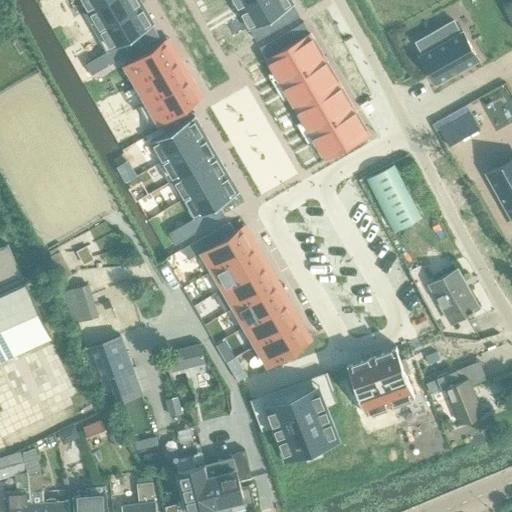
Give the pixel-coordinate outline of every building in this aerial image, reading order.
[(81,0),(88,11),(107,0),(81,0)] [(88,11),(83,13),(95,32),(142,5),(139,0),(107,0),(88,11)] [(232,0),(238,10),(255,0),(232,0)] [(290,0),(255,0),(238,10),(249,29),(250,30),(257,26),(264,21),(272,17),(279,13),(286,9),(293,5),(294,5),(293,4),(290,0)] [(142,5),(95,32),(106,52),(114,48),(124,42),(133,36),(143,31),(152,25),(154,24),(153,23),(142,5)] [(293,5),(286,9),(292,19),(299,15),(293,5)] [(286,9),(279,13),(285,24),(292,19),(286,9)] [(279,13),(272,17),(278,28),(285,24),(279,13)] [(272,17),(264,21),(270,32),(278,28),(272,17)] [(264,21),(257,26),(263,36),(270,32),(264,21)] [(422,55),(420,55),(436,83),(478,60),(462,32),(460,33),(453,21),(430,34),(437,46),(422,55)] [(303,22),(296,26),(302,36),(309,32),(303,22)] [(152,25),(143,31),(149,41),(158,36),(152,25)] [(257,26),(250,30),(256,40),(263,36),(257,26)] [(296,26),(289,30),(295,41),(302,36),(296,26)] [(289,30),(282,34),(288,45),(295,41),(289,30)] [(143,31),(133,36),(139,47),(149,41),(143,31)] [(273,53),(266,57),(274,71),(288,96),(295,108),(339,83),(309,32),(302,36),(295,41),(288,45),(280,49),(273,53)] [(282,34),(274,39),(280,49),(288,45),(282,34)] [(133,36),(124,42),(130,52),(139,47),(133,36)] [(274,39),(267,43),(273,53),(280,49),(274,39)] [(164,41),(125,64),(136,83),(175,61),(164,41)] [(124,42),(114,48),(120,58),(130,52),(124,42)] [(267,43),(260,47),(266,57),(273,53),(267,43)] [(106,52),(104,53),(110,63),(120,58),(114,48),(106,52)] [(104,53),(95,58),(101,69),(110,63),(104,53)] [(95,58),(85,64),(91,74),(101,69),(95,58)] [(136,83),(123,91),(133,109),(138,106),(147,101),(147,102),(186,79),(175,61),(136,83)] [(147,101),(138,106),(150,127),(187,105),(198,99),(186,79),(147,102),(147,101)] [(339,83),(295,108),(302,120),(317,146),(325,159),(368,134),(339,83)] [(471,111),(440,128),(450,145),(480,128),(471,111)] [(193,117),(150,142),(151,143),(161,160),(162,161),(205,136),(194,117),(195,117),(194,116),(193,117)] [(125,130),(113,137),(121,151),(133,144),(125,130)] [(161,160),(157,163),(169,183),(173,181),(172,179),(216,154),(205,136),(162,161),(161,160)] [(216,154),(172,179),(173,181),(183,198),(227,173),(216,154)] [(511,159),(487,173),(511,218),(511,159)] [(394,163),(367,178),(395,231),(422,217),(394,163)] [(227,173),(183,198),(194,217),(194,218),(195,218),(199,216),(209,210),(218,204),(238,193),(238,192),(237,192),(227,173)] [(218,204),(209,210),(215,220),(224,215),(224,214),(218,204)] [(209,210),(199,216),(205,226),(215,220),(209,210)] [(194,218),(188,221),(195,232),(205,226),(199,216),(195,218),(194,218)] [(188,221),(179,227),(185,238),(195,232),(188,221)] [(229,221),(219,227),(225,237),(235,232),(229,222),(229,221)] [(179,227),(169,233),(175,243),(185,238),(179,227)] [(219,227),(210,232),(216,243),(225,237),(219,227)] [(206,248),(198,253),(209,274),(214,271),(213,270),(252,247),(241,228),(235,232),(225,237),(216,243),(206,248)] [(210,232),(200,238),(206,248),(216,243),(210,232)] [(200,238),(191,243),(197,254),(198,253),(206,248),(200,238)] [(191,243),(182,249),(188,259),(197,254),(191,243)] [(0,360),(51,337),(26,282),(9,244),(0,248),(0,360)] [(252,247),(213,270),(214,271),(223,288),(263,266),(252,247)] [(165,262),(157,266),(172,292),(180,287),(165,262)] [(263,266),(223,288),(234,307),(273,284),(263,266)] [(451,321),(478,306),(458,269),(430,284),(451,321)] [(234,307),(230,309),(242,330),(246,327),(245,326),(284,303),(273,284),(234,307)] [(284,303),(245,326),(246,327),(256,345),(295,322),(284,303)] [(295,322),(256,345),(268,365),(307,342),(295,322)] [(121,336),(84,349),(96,382),(102,380),(110,405),(142,394),(121,336)] [(200,344),(166,352),(172,373),(205,364),(200,344)] [(348,363),(347,364),(347,365),(348,366),(351,375),(351,376),(347,378),(352,392),(357,390),(365,414),(366,414),(366,413),(371,411),(372,416),(386,410),(385,406),(394,403),(396,407),(410,402),(408,398),(413,396),(413,397),(414,396),(405,372),(410,371),(404,357),(400,358),(396,348),(396,347),(396,346),(395,346),(395,347),(381,352),(373,355),(370,356),(362,359),(348,364),(348,363)] [(435,350),(424,355),(429,368),(440,363),(435,350)] [(230,351),(222,356),(226,362),(234,358),(230,351)] [(234,358),(226,362),(232,373),(236,371),(238,363),(235,357),(234,358)] [(460,423),(482,414),(468,378),(460,381),(455,370),(437,377),(441,388),(445,386),(460,423)] [(250,400),(249,400),(261,433),(274,428),(285,458),(302,451),(319,445),(336,439),(325,408),(338,404),(330,383),(327,374),(326,372),(250,400)] [(511,388),(508,378),(498,382),(502,393),(511,388)] [(422,380),(413,384),(417,395),(427,392),(422,380)] [(180,412),(176,398),(165,401),(169,415),(180,412)] [(101,419),(82,426),(87,439),(106,431),(101,419)] [(64,443),(79,435),(73,425),(59,432),(64,443)] [(36,448),(25,451),(29,491),(31,511),(68,511),(67,500),(57,501),(54,498),(47,498),(44,502),(43,502),(43,491),(36,448)] [(243,499),(239,481),(252,478),(245,450),(232,453),(233,457),(206,463),(216,506),(243,499)] [(21,452),(0,458),(0,478),(7,476),(14,474),(16,490),(9,490),(11,511),(31,511),(29,491),(25,451),(21,452)] [(188,511),(191,511),(216,506),(206,463),(178,470),(188,511)] [(123,511),(155,511),(152,482),(137,484),(139,503),(122,505),(123,511)] [(75,511),(107,511),(105,486),(91,487),(91,496),(74,497),(75,511)]
